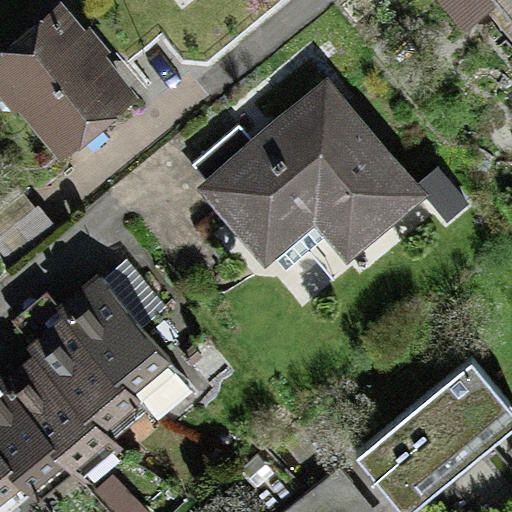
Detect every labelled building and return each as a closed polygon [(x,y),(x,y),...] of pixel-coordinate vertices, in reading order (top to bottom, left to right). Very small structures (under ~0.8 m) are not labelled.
[(125,91),(58,10),(0,58),(0,81),(15,100),(20,96),(61,145),(125,91)] [(412,191),(325,89),(257,146),(237,124),(193,161),(256,237),(305,197),(347,245),(412,191)] [(17,187),(0,200),(0,247),(12,263),(56,227),(38,204),(33,207),(17,187)] [(65,308),(71,315),(130,387),(168,356),(103,277),(65,308)] [(35,345),(41,353),(100,424),(136,395),(130,387),(71,315),(35,345)] [(41,353),(5,383),(64,455),(70,462),(107,432),(100,424),(41,353)] [(510,401),(470,354),(355,450),(405,509),(429,489),(419,477),(510,401)] [(0,376),(0,449),(21,474),(28,484),(64,455),(5,383),(0,376)] [(0,491),(21,474),(0,449),(0,491)] [(329,511),(307,490),(280,511),(329,511)]
